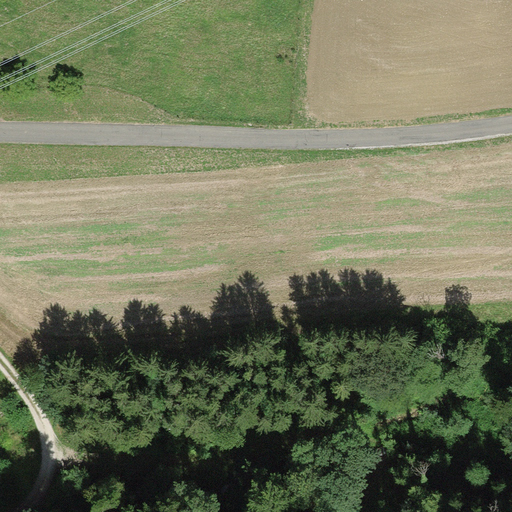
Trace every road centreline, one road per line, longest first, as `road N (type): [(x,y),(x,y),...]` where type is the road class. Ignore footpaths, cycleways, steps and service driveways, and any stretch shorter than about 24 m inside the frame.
road 1 (unclassified): [(0,131),(387,139),(511,128)]
road 2 (track): [(0,368),(46,431),(32,511)]
